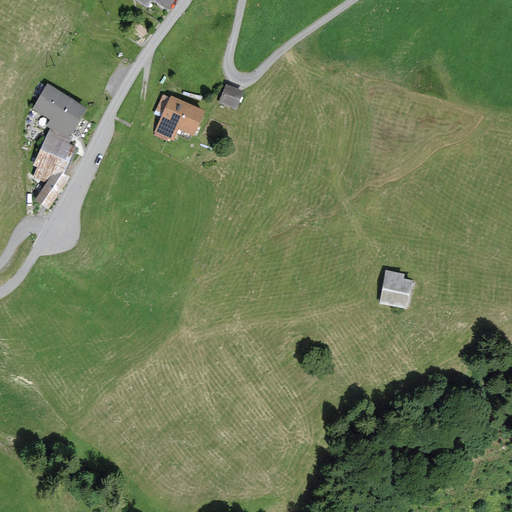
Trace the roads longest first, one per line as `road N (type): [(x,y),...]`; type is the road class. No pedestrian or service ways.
road 1 (residential): [(0,292),(52,230),(134,71),(185,0)]
road 2 (track): [(243,0),(229,62),(244,79),(353,0)]
